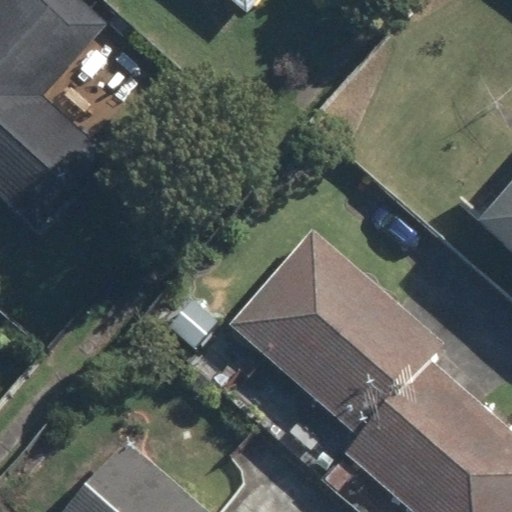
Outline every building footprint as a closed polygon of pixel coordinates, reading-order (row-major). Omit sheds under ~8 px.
[(0,0),(0,208),(35,242),(108,164),(46,105),(108,39),(67,0),(0,0)] [(218,0),(247,25),(268,0),(218,0)] [(511,198),(476,238),(511,270),(511,198)] [(316,240),(231,332),(358,450),(346,462),(379,493),(361,511),(511,511),(511,431),(510,433),(508,434),(506,437),(435,371),(446,359),(316,240)] [(204,511),(132,447),(74,511),(204,511)]
